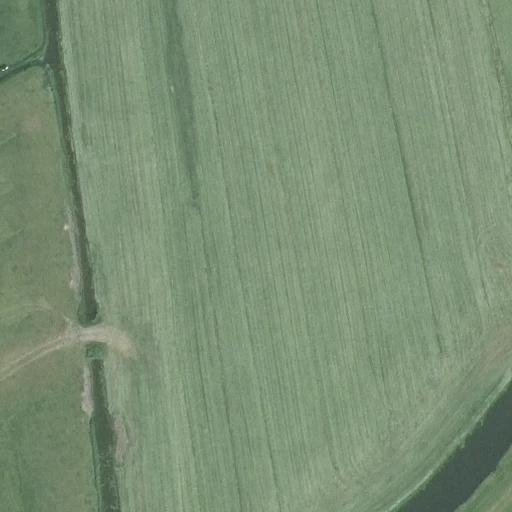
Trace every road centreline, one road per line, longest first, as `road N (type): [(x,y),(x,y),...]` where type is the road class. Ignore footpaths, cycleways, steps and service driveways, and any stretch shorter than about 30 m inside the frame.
road 1 (track): [(0,374),(24,359),(110,338),(123,345),(136,511)]
road 2 (track): [(378,511),(406,490),(502,350),(511,352)]
